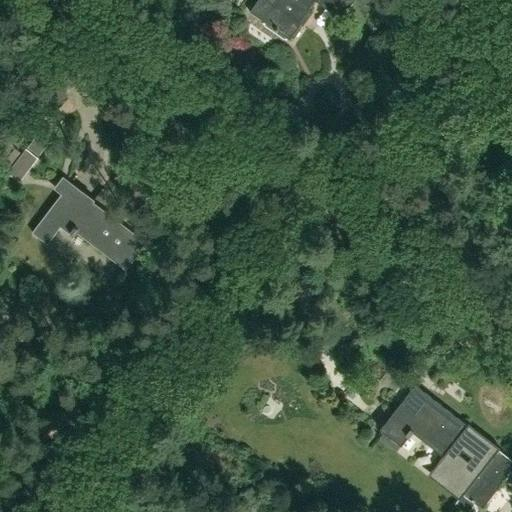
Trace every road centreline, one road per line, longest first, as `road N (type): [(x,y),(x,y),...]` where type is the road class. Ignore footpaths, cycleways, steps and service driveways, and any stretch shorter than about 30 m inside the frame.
road 1 (residential): [(67,511),(294,173)]
road 2 (residential): [(294,173),(61,0)]
road 3 (residential): [(511,343),(294,173)]
road 4 (track): [(294,173),(511,86)]
